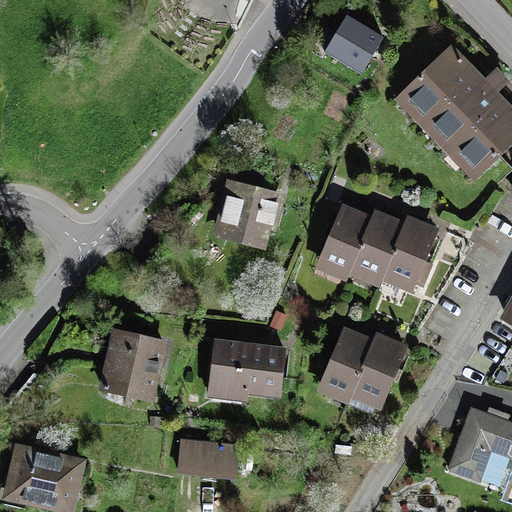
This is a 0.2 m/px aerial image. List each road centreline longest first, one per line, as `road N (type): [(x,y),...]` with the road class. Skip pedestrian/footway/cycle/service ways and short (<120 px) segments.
road 1 (unclassified): [(289,0),(233,80),(89,251)]
road 2 (residential): [(511,264),(366,511)]
road 3 (unclassified): [(89,251),(0,355)]
